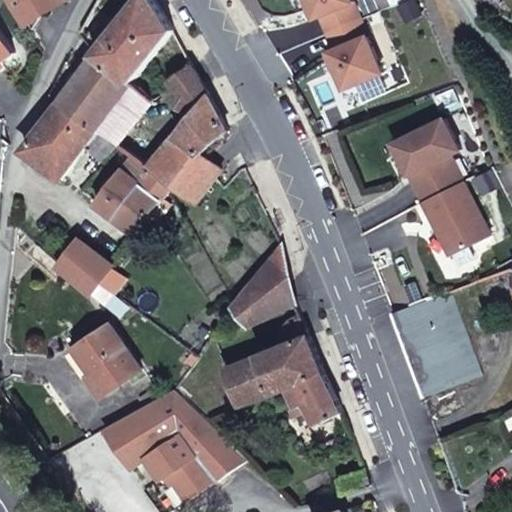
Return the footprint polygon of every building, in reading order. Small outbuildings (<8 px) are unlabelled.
[(65,0),(15,0),(31,23),(65,0)] [(177,30),(157,0),(142,0),(99,55),(117,68),(135,83),(135,82),(137,79),(177,30)] [(353,0),(309,0),(317,17),(321,16),(329,33),(361,19),(353,0)] [(347,87),(383,72),(361,19),(329,33),(336,50),(332,52),(347,87)] [(0,62),(2,61),(16,52),(0,26),(0,62)] [(117,68),(99,55),(63,103),(74,110),(100,130),(135,83),(117,68)] [(195,63),(173,81),(189,94),(181,106),(195,114),(151,168),(155,171),(175,186),(200,203),(225,168),(205,152),(231,130),(212,93),(195,63)] [(137,79),(135,83),(100,130),(107,135),(119,144),(157,101),(137,79)] [(100,130),(74,110),(63,103),(27,150),(65,178),(88,147),(100,130)] [(397,143),(426,201),(465,181),(452,154),(461,150),(446,118),(397,143)] [(119,144),(107,135),(93,153),(105,162),(119,144)] [(151,168),(135,157),(126,169),(125,168),(97,203),(118,219),(155,171),(151,168)] [(175,186),(155,171),(118,219),(139,235),(175,186)] [(426,201),(453,254),(493,234),(465,181),(426,201)] [(116,264),(84,238),(64,264),(95,292),(102,283),(116,264)] [(290,280),(285,243),(239,300),(234,307),(253,329),(300,305),(299,302),(290,280)] [(115,293),(102,283),(95,292),(108,302),(115,293)] [(484,374),(453,290),(395,312),(426,397),(484,374)] [(325,373),(312,333),(305,316),(293,320),(285,328),(291,343),(228,368),(242,404),(288,385),(289,385),(325,373)] [(145,369),(113,323),(78,348),(96,374),(92,377),(105,396),(145,369)] [(344,412),(325,373),(289,385),(290,385),(290,387),(299,406),(292,410),(295,416),(315,407),(322,422),(344,412)] [(133,468),(147,458),(146,457),(181,433),(197,456),(202,453),(220,479),(249,459),(207,418),(178,389),(106,428),(133,468)] [(197,456),(181,433),(146,457),(147,458),(163,481),(171,475),(189,500),(220,479),(202,453),(197,456)]
